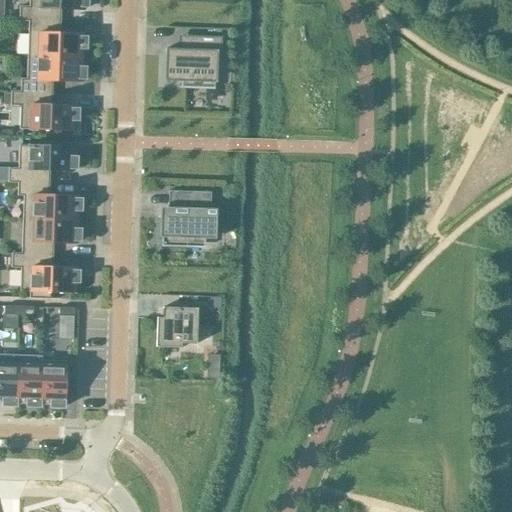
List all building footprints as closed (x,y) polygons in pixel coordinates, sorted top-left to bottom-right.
[(60,10),(83,10),(83,7),(86,7),(86,0),(28,0),(28,7),(19,7),(18,20),(60,22),(60,10)] [(36,56),(27,56),(27,57),(82,58),(82,49),(85,49),(85,38),(82,38),(82,35),(59,34),(60,22),(18,20),(18,21),(28,21),(27,34),(37,35),(36,56)] [(164,49),(164,51),(168,51),(167,55),(166,55),(165,80),(180,80),(180,88),(198,89),(198,87),(197,87),(197,80),(206,80),(206,81),(213,81),(214,59),(213,59),(213,53),(220,53),(221,37),(190,36),(190,38),(191,38),(190,50),(164,49)] [(82,58),(27,57),(26,79),(20,79),(20,92),(10,91),(10,92),(51,93),(52,81),(81,82),(81,79),(84,79),(84,68),(81,68),(82,58)] [(74,120),(77,120),(77,110),(74,110),(74,106),(51,106),(51,93),(10,92),(10,106),(19,106),(18,129),(73,131),(74,120)] [(7,182),(48,183),(49,171),(72,172),(72,168),(75,168),(76,158),(72,158),(73,147),(18,145),(17,168),(8,168),(7,182)] [(77,220),(77,210),(80,210),(80,200),(77,200),(77,196),(48,196),(48,183),(7,182),(7,183),(17,183),(16,196),(22,196),(22,218),(77,220)] [(159,208),(158,238),(160,238),(160,247),(185,248),(185,238),(202,239),(202,241),(204,241),(204,237),(213,237),(213,212),(209,211),(210,193),(168,191),(167,208),(159,208)] [(11,254),(52,255),(52,243),(76,244),(76,240),(79,241),(79,230),(76,230),(77,220),(22,218),(20,253),(11,253),(11,254)] [(52,255),(11,254),(10,268),(20,268),(19,291),(29,292),(28,298),(50,299),(50,292),(74,293),(74,282),(77,282),(78,272),(75,272),(75,268),(52,268),(52,255)] [(209,298),(209,307),(219,308),(219,298),(209,298)] [(3,315),(18,315),(18,307),(3,306),(3,315)] [(32,307),(18,307),(18,315),(32,316),(32,307)] [(160,317),(154,317),(153,347),(179,348),(180,344),(194,344),(195,308),(160,307),(160,317)] [(73,317),(74,308),(58,308),(58,317),(73,317)] [(38,407),(39,404),(40,361),(39,361),(39,365),(16,365),(15,403),(26,403),(26,406),(38,407)] [(65,362),(40,361),(39,404),(50,404),(50,407),(62,408),(63,404),(65,362)] [(15,403),(16,365),(0,364),(0,402),(2,402),(2,406),(14,406),(15,403)]
